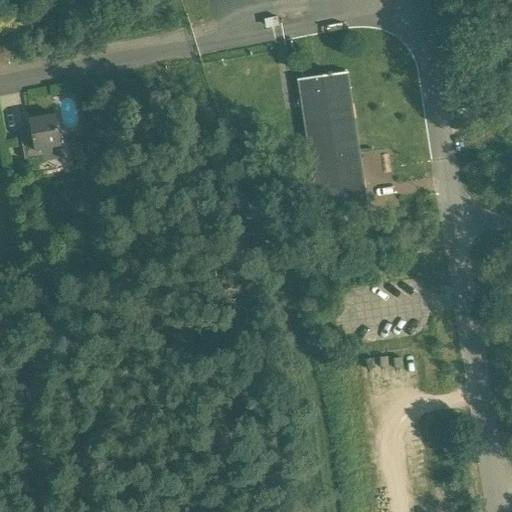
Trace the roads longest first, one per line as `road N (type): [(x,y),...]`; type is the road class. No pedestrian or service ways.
road 1 (unclassified): [(0,77),(418,3)]
road 2 (track): [(304,350),(221,111),(234,91),(280,63),(275,31)]
road 3 (track): [(463,296),(319,320),(305,335),(333,511)]
